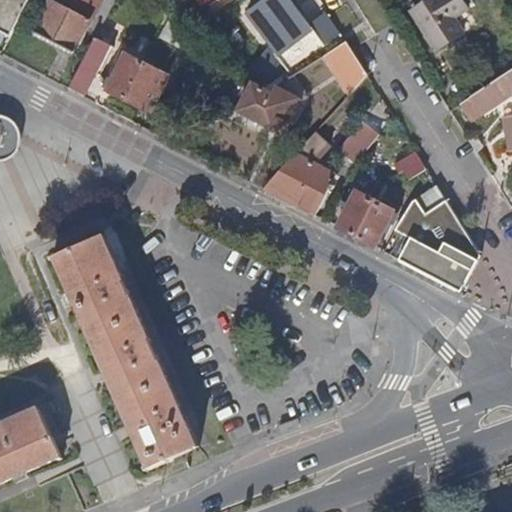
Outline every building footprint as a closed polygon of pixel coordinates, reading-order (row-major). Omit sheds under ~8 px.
[(0,0),(0,35),(9,40),(30,0),(0,0)] [(76,53),(103,0),(52,0),(36,32),(76,53)] [(324,49),(311,30),(289,0),(272,0),(251,16),(277,53),(267,62),(261,57),(249,70),(268,89),(283,72),(287,75),(324,49)] [(434,0),(413,14),(437,52),(463,35),(468,32),(461,21),(474,12),(466,0),(434,0)] [(194,24),(174,13),(160,40),(180,50),(194,24)] [(328,17),(311,30),(324,49),(341,37),(328,17)] [(95,39),(68,89),(95,104),(103,89),(105,86),(102,77),(114,50),(95,39)] [(370,80),(349,46),(325,60),(351,100),(370,80)] [(105,86),(103,89),(141,108),(160,72),(128,57),(119,74),(113,71),(105,86)] [(511,72),(461,106),(473,124),(511,97),(511,72)] [(300,102),(277,88),(268,94),(252,85),(238,111),(282,136),(300,102)] [(20,149),(21,147),(21,143),(21,136),(18,131),(15,125),(9,121),(6,119),(0,118),(0,166),(0,167),(8,164),(12,161),(17,155),(20,149)] [(338,151),(355,167),(380,139),(363,123),(338,151)] [(317,136),(264,191),(315,218),(336,177),(312,165),(330,149),(317,136)] [(410,182),(429,172),(427,169),(419,157),(403,168),(406,174),(408,179),(410,182)] [(446,199),(438,187),(417,199),(423,207),(426,212),(430,209),(446,199)] [(355,195),(338,230),(356,240),(374,205),(355,195)] [(412,241),(402,263),(462,295),(480,262),(483,257),(464,227),(446,199),(430,209),(426,212),(423,207),(417,199),(408,204),(394,232),(407,238),(412,241)] [(374,205),(356,240),(375,249),(392,213),(374,205)] [(197,448),(103,239),(53,263),(96,360),(126,428),(146,472),(197,448)] [(60,463),(36,410),(0,426),(0,489),(31,476),(60,463)]
